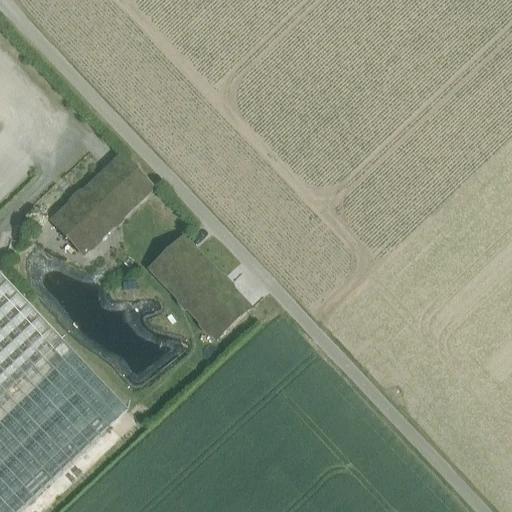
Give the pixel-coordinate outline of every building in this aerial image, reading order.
[(140,178),(122,159),(108,173),(126,192),(140,178)] [(108,173),(52,226),(82,257),(138,204),(138,205),(153,192),(140,178),(126,192),(108,173)] [(183,241),(164,259),(177,273),(196,256),(196,255),(183,241)] [(249,312),(196,256),(177,273),(164,259),(151,272),(164,286),(165,286),(217,342),(249,312)] [(0,401),(63,343),(0,276),(0,401)]
